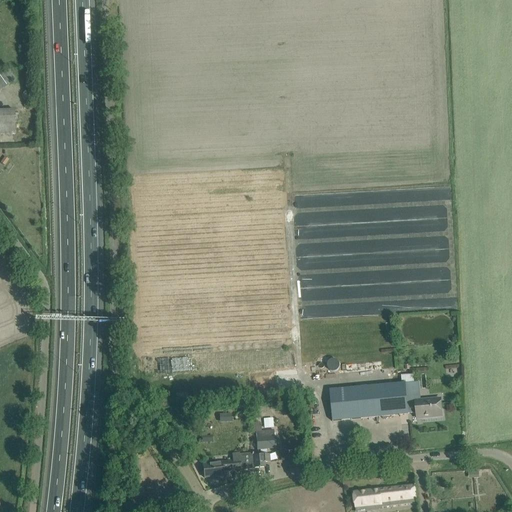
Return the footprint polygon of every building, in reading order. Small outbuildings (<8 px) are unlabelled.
[(0,74),(0,91),(4,89),(16,80),(8,69),(0,74)] [(0,134),(15,134),(15,111),(0,110),(0,134)] [(408,414),(407,402),(405,383),(414,383),(414,377),(402,378),(402,384),(330,391),(332,422),(408,415),(408,414)] [(442,416),(441,406),(441,399),(407,402),(408,414),(417,413),(417,418),(442,416)] [(275,437),(256,438),(257,450),(275,449),(275,437)] [(254,468),(253,457),(253,454),(239,455),(239,454),(232,455),(233,462),(221,463),(221,462),(213,463),(213,464),(203,466),(205,478),(223,476),(223,471),(254,468)] [(270,462),(270,455),(253,457),(254,468),(265,467),(265,463),(270,462)] [(416,503),(414,486),(354,493),(355,507),(381,504),(382,507),(416,503)]
